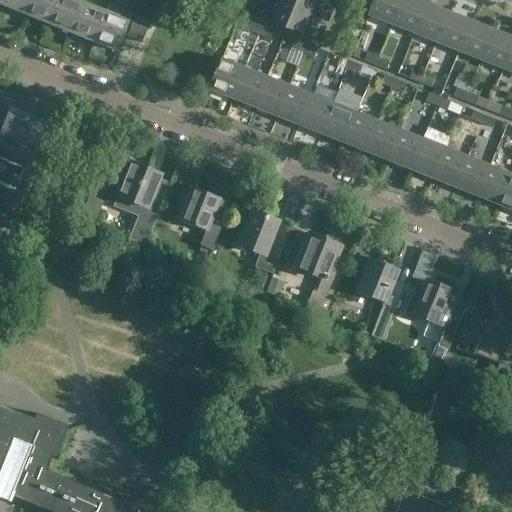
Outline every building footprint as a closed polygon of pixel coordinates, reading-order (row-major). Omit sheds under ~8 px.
[(26,16),(32,0),(5,0),(3,6),(26,16)] [(48,24),(57,0),(32,0),(26,16),(48,24)] [(70,33),(82,3),(74,0),(57,0),(48,24),(70,33)] [(324,11),(314,7),(312,11),(285,0),(281,0),(273,22),(303,34),(311,15),(321,19),(324,11)] [(285,0),(312,11),(314,7),(316,0),(285,0)] [(393,24),(402,0),(375,0),(370,15),(393,24)] [(415,33),(427,3),(420,0),(402,0),(393,24),(415,33)] [(93,42),(105,12),(82,3),(70,33),(93,42)] [(437,42),(450,12),(427,3),(415,33),(437,42)] [(108,6),(105,12),(93,42),(116,51),(130,15),(108,6)] [(460,51),(472,20),(450,12),(437,42),(460,51)] [(140,43),(148,22),(135,16),(126,37),(140,43)] [(482,60),(494,29),(472,20),(460,51),(482,60)] [(262,27),(252,23),(249,31),(259,35),(262,27)] [(270,39),(273,31),(262,27),(259,35),(270,39)] [(504,69),(511,49),(511,36),(494,29),(482,60),(504,69)] [(307,45),(296,40),(293,48),(304,53),(307,45)] [(315,57),(318,49),(307,45),(304,53),(315,57)] [(368,53),(365,60),(365,61),(376,65),(379,57),(368,53)] [(390,61),(379,57),(376,65),(387,69),(390,61)] [(352,62),(341,58),(338,66),(349,70),(352,62)] [(233,99),(246,68),(223,59),(211,90),(233,99)] [(359,75),(363,67),(352,62),(349,70),(359,75)] [(256,107),(268,77),(246,68),(233,99),(256,107)] [(421,83),(424,75),(413,70),(410,79),(421,83)] [(435,79),(424,75),(421,83),(431,87),(435,79)] [(396,80),(386,76),(382,84),(393,88),(396,80)] [(278,116),(290,86),(268,77),(256,107),(278,116)] [(404,92),(407,84),(396,80),(393,88),(404,92)] [(300,125),(313,95),(290,86),(278,116),(300,125)] [(468,93),(457,88),(454,96),(465,101),(468,93)] [(479,97),(468,93),(465,101),(476,105),(479,97)] [(441,98),(430,94),(427,101),(437,106),(441,98)] [(323,134),(335,104),(313,95),(300,125),(323,134)] [(449,110),(452,102),(441,98),(437,106),(449,110)] [(345,143),(357,113),(335,104),(323,134),(345,143)] [(511,113),(511,110),(502,106),(499,114),(510,118),(511,113)] [(486,116),(475,111),(472,119),(483,124),(486,116)] [(367,152),(379,122),(357,113),(345,143),(367,152)] [(7,114),(0,131),(0,158),(22,168),(13,190),(15,190),(25,194),(46,147),(34,142),(40,127),(7,114)] [(493,128),(497,120),(486,116),(483,124),(493,128)] [(390,161),(402,130),(379,122),(367,152),(390,161)] [(412,170),(424,139),(402,130),(390,161),(412,170)] [(434,179),(446,148),(424,139),(412,170),(434,179)] [(457,187),(469,157),(446,148),(434,179),(457,187)] [(479,196),(491,166),(469,157),(457,187),(479,196)] [(144,246),(170,179),(169,179),(164,193),(154,190),(160,175),(143,168),(144,167),(143,167),(142,168),(125,161),(125,163),(129,165),(117,197),(142,207),(133,228),(132,228),(127,239),(144,246)] [(501,205),(511,178),(511,174),(491,166),(479,196),(501,205)] [(511,209),(511,178),(501,205),(511,209)] [(15,190),(13,190),(4,186),(0,194),(0,210),(6,213),(15,190)] [(211,250),(229,208),(217,203),(219,199),(189,187),(176,220),(205,232),(199,246),(211,250)] [(26,195),(25,194),(15,190),(6,213),(18,218),(26,195)] [(271,274),(282,246),(283,244),(272,239),(278,222),(249,211),(235,244),(259,253),(254,267),(271,274)] [(308,234),(300,254),(295,268),(321,278),(315,292),(322,295),(315,313),(308,311),(308,312),(322,318),(344,263),(333,258),(338,246),(308,234)] [(361,333),(382,341),(404,285),(403,285),(400,292),(390,288),(398,270),(358,254),(358,255),(367,259),(350,302),(351,302),(355,293),(382,304),(370,335),(362,332),(361,333)] [(462,313),(461,313),(451,309),(457,294),(427,282),(414,315),(442,326),(435,345),(447,350),(462,313)] [(509,368),(511,360),(511,342),(507,341),(511,328),(511,315),(492,308),(479,339),(502,348),(496,363),(509,368)] [(0,484),(3,485),(12,489),(9,495),(11,496),(12,494),(56,511),(148,511),(150,508),(153,509),(153,508),(121,495),(117,506),(100,499),(102,494),(100,493),(99,496),(51,477),(51,476),(41,472),(48,455),(54,457),(55,455),(53,455),(64,426),(66,428),(67,426),(35,413),(30,424),(13,417),(15,412),(14,411),(13,414),(0,408),(0,484)] [(406,490),(412,476),(389,467),(384,481),(406,490)] [(418,496),(426,475),(414,471),(412,476),(406,490),(406,491),(408,492),(408,491),(417,495),(418,496)] [(429,500),(437,480),(426,475),(418,496),(419,496),(428,499),(428,500),(429,500)] [(440,505),(448,484),(437,480),(429,500),(430,501),(430,500),(439,504),(440,505)] [(406,491),(406,490),(384,481),(379,493),(400,501),(400,500),(399,499),(403,490),(404,491),(404,490),(406,491)] [(451,509),(460,489),(448,484),(440,505),(441,505),(442,505),(451,508),(450,509),(451,509)] [(464,511),(471,494),(471,493),(460,489),(451,509),(453,510),(453,509),(460,511),(464,511)] [(399,502),(400,501),(379,493),(375,503),(395,511),(396,511),(395,510),(398,501),(399,502)] [(395,511),(375,503),(371,511),(395,511)]
